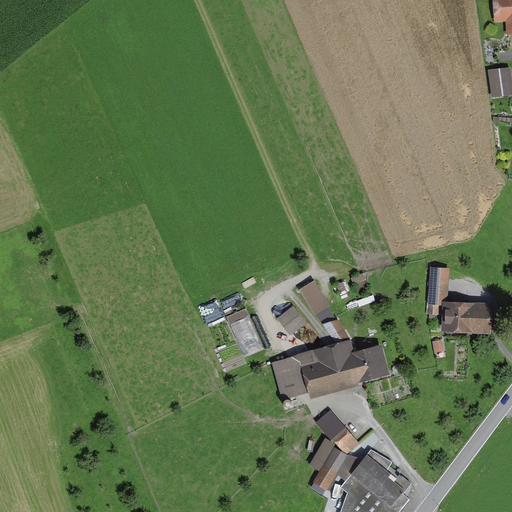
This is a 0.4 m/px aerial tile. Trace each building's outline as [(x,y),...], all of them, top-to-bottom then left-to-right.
[(511,0),(492,0),(494,24),(506,23),(506,35),(511,34),(511,0)] [(511,84),(510,69),(488,72),(492,99),(511,96),(511,84)] [(428,316),(444,317),(449,302),(450,269),(430,268),(428,316)] [(299,288),(313,312),(328,304),(314,279),(299,288)] [(494,304),(449,302),(444,317),(444,333),(493,335),(494,304)] [(227,315),(244,355),(263,346),(246,307),(227,315)] [(289,333),(305,323),(295,307),(279,318),(289,333)] [(272,363),(283,402),(310,394),(311,399),(392,376),(383,345),(356,352),(352,340),(272,363)] [(317,423),(347,455),(360,443),(330,411),(317,423)] [(307,464),(320,472),(334,448),(335,446),(324,438),(307,464)] [(347,456),(334,448),(320,472),(313,484),(327,492),(338,476),(345,481),(362,461),(347,456)] [(340,511),(399,511),(409,499),(402,494),(410,483),(370,451),(362,461),(345,481),(339,488),(347,494),(340,511)]
